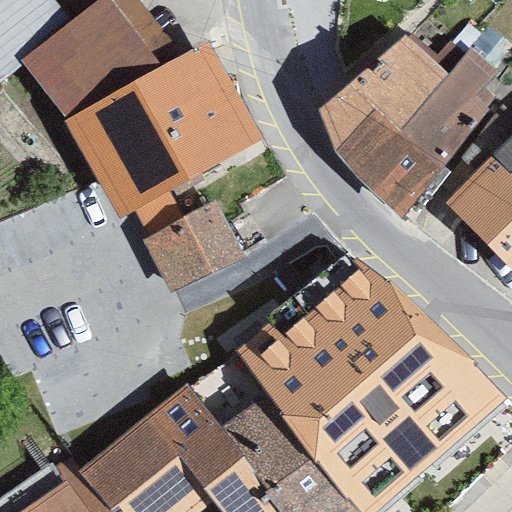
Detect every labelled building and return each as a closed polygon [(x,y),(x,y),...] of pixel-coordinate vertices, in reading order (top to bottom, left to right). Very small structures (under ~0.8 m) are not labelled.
[(102,0),(35,50),(79,110),(195,45),(158,0),(102,0)] [(195,45),(79,110),(134,208),(278,128),(223,30),(195,45)] [(411,33),(331,103),(343,154),(403,212),(495,100),(486,90),(502,70),(477,51),(456,74),(411,33)] [(511,140),(454,198),(511,256),(511,140)] [(215,205),(150,238),(173,285),(239,253),(215,205)] [(352,257),(238,347),(267,385),(365,511),(375,511),(503,404),(386,281),(352,257)] [(185,379),(89,452),(127,511),(197,511),(218,496),(229,511),(285,511),(215,419),(185,379)] [(365,511),(267,385),(215,419),(285,511),(365,511)] [(127,511),(89,452),(0,510),(0,511),(127,511)]
